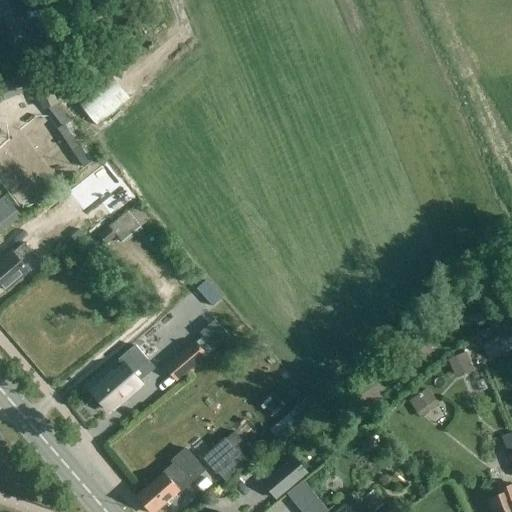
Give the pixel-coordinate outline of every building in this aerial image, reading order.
[(62,85),(90,71),(79,55),(53,68),(62,85)] [(114,214),(133,200),(105,164),(67,194),(82,213),(101,198),(114,214)] [(0,235),(20,219),(4,198),(0,200),(0,235)] [(128,213),(109,229),(99,237),(106,245),(116,237),(124,247),(142,231),(128,213)] [(22,245),(0,265),(0,287),(5,293),(15,284),(18,284),(29,273),(39,263),(22,245)] [(79,357),(131,341),(122,308),(109,312),(94,261),(70,268),(91,340),(75,345),(79,357)] [(487,295),(467,313),(479,326),(499,308),(487,295)] [(506,338),(511,335),(511,318),(499,324),(506,338)] [(208,357),(206,355),(214,350),(202,337),(196,343),(164,370),(177,384),(208,357)] [(102,385),(93,393),(108,410),(117,402),(119,404),(141,384),(139,380),(152,369),(133,347),(120,359),(121,360),(110,369),(113,373),(101,383),(102,385)] [(488,347),(470,353),(475,368),(493,362),(488,347)] [(439,406),(428,389),(408,402),(420,419),(439,406)] [(511,435),(502,439),(508,456),(511,469),(511,435)] [(202,459),(216,475),(237,457),(223,441),(202,459)] [(161,478),(138,498),(149,511),(157,511),(188,485),(204,470),(185,448),(169,462),(172,465),(159,476),(161,478)] [(294,458),(262,485),(278,501),(308,475),(294,458)] [(348,511),(345,508),(339,511),(328,511),(302,481),(286,494),(300,511),(348,511)] [(499,499),(487,504),(490,511),(511,511),(511,488),(497,495),(499,499)]
